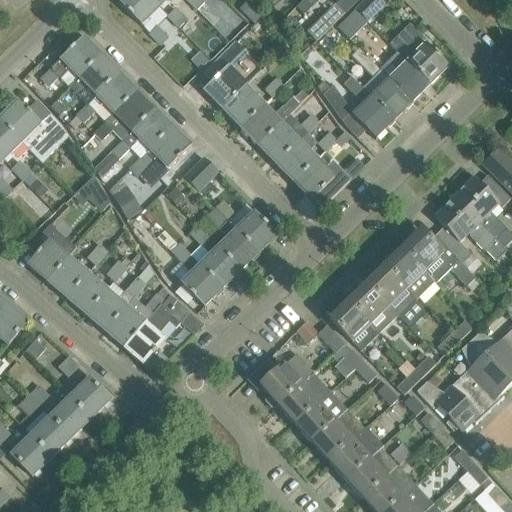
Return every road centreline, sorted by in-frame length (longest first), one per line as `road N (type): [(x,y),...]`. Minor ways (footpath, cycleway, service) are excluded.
road 1 (residential): [(320,240),(78,5)]
road 2 (residential): [(320,240),(495,69)]
road 3 (residential): [(157,400),(0,268)]
road 4 (residential): [(189,373),(320,240)]
road 5 (residential): [(312,511),(189,373)]
road 6 (residential): [(47,511),(62,497),(75,499),(157,400)]
